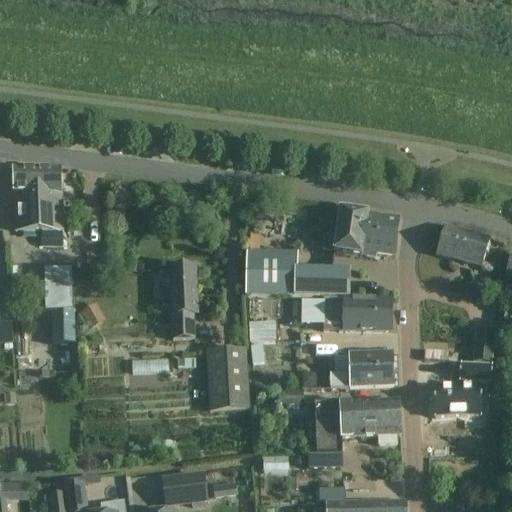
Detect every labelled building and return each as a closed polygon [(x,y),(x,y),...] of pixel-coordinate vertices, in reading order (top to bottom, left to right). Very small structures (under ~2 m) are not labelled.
[(40,234),(42,249),(63,249),(60,172),(14,171),(15,233),(40,234)] [(362,256),(394,260),(400,219),(339,211),(333,256),(362,259),(362,256)] [(482,268),(489,240),(445,228),(437,257),(482,268)] [(294,300),(323,301),(348,301),(349,272),(297,271),(298,255),(260,255),(260,235),(257,235),(247,235),(246,255),(245,300),(294,300)] [(511,286),(502,326),(511,328),(511,256),(506,279),(511,280),(511,286)] [(170,318),(171,343),(196,342),(195,317),(198,317),(196,268),(169,269),(171,318),(170,318)] [(52,315),(53,348),(75,348),(73,277),(43,277),(44,316),(52,315)] [(343,333),(343,334),(391,335),(392,302),(343,302),(343,303),(323,303),(323,332),(343,333)] [(81,315),(91,331),(106,322),(96,305),(81,315)] [(275,345),(275,324),(248,324),(249,346),(275,345)] [(492,367),(494,334),(475,333),(473,366),(492,367)] [(250,412),(246,352),(205,355),(208,415),(250,412)] [(330,391),(349,391),(394,389),(393,356),(348,358),(348,376),(329,376),(330,391)] [(170,373),(171,362),(137,361),(136,371),(170,373)] [(435,391),(435,420),(482,421),(482,392),(481,392),(481,386),(492,386),(492,370),(460,370),(460,386),(467,386),(467,392),(435,391)] [(279,408),(304,407),(303,393),(279,394),(279,408)] [(14,395),(4,396),(5,405),(14,404),(14,395)] [(314,406),(315,425),(400,421),(399,403),(339,406),(339,405),(314,406)] [(398,449),(397,438),(401,438),(400,421),(315,425),(316,457),(342,455),(342,441),(377,439),(378,449),(398,449)] [(291,471),(291,459),(262,460),(263,472),(291,471)] [(204,475),(161,481),(164,510),(208,505),(204,475)] [(214,501),(237,498),(235,485),(212,488),(214,501)] [(65,511),(87,511),(85,486),(62,488),(63,496),(65,511)] [(48,497),(49,511),(65,511),(63,496),(48,497)] [(100,506),(100,511),(124,511),(124,503),(100,506)]
